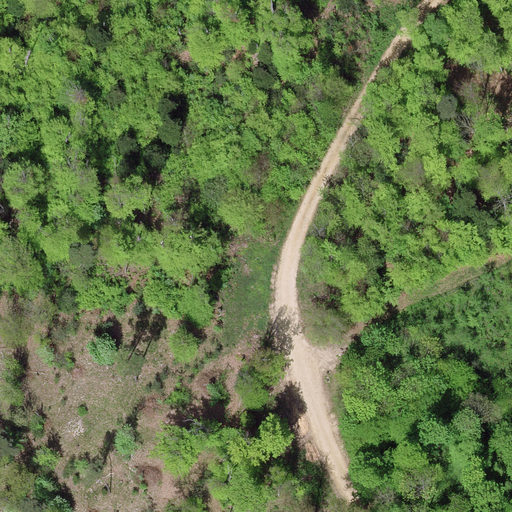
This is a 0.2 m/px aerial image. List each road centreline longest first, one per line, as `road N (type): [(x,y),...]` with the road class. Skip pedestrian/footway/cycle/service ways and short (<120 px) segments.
road 1 (track): [(439,0),(390,58),(326,166),(286,279),(294,357),(355,511)]
road 2 (track): [(302,381),(366,330),(464,276)]
